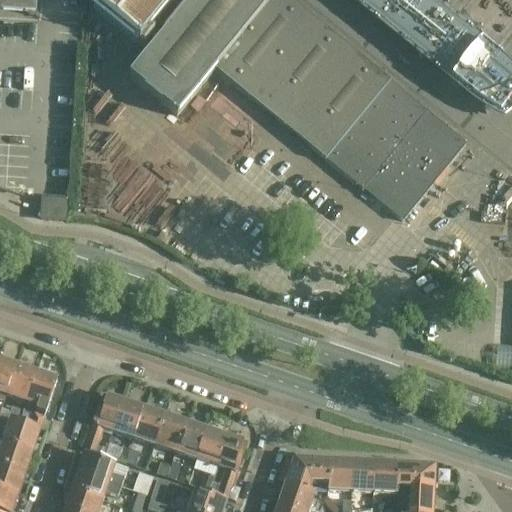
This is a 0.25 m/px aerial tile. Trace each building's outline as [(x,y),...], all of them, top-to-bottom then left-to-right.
[(99,0),(94,7),(139,44),(175,0),(99,0)] [(247,101),(267,77),(311,22),(284,0),(194,0),(128,81),(175,120),(213,73),(247,101)] [(350,53),(311,22),(267,77),(305,108),(350,53)] [(389,85),(350,53),(305,108),(345,140),(389,85)] [(325,164),(338,148),(345,140),(305,108),(267,77),(247,101),(325,164)] [(426,115),(389,85),(345,140),(338,148),(374,178),(425,116),(426,115)] [(431,121),(425,116),(374,178),(363,192),(402,224),(431,189),(464,148),(431,121)] [(42,202),(40,222),(65,223),(66,203),(42,202)] [(0,363),(0,403),(4,405),(6,399),(16,369),(0,363)] [(16,369),(6,399),(25,406),(36,376),(16,369)] [(36,376),(25,406),(36,409),(35,415),(44,418),(56,382),(36,376)] [(103,398),(84,454),(93,457),(102,432),(112,435),(122,405),(103,398)] [(122,405),(112,435),(133,442),(144,412),(122,405)] [(11,410),(7,422),(10,423),(19,427),(24,415),(11,410)] [(144,412),(133,442),(154,449),(165,419),(144,412)] [(34,419),(30,431),(39,434),(43,422),(34,419)] [(165,419),(154,449),(174,456),(184,426),(165,419)] [(4,422),(0,430),(7,433),(3,445),(32,455),(39,434),(30,431),(19,427),(10,423),(10,424),(4,422)] [(184,426),(174,456),(195,463),(205,433),(184,426)] [(205,433),(195,463),(216,470),(226,440),(205,433)] [(211,485),(208,495),(218,498),(217,499),(226,502),(245,446),(226,440),(216,470),(226,474),(221,489),(211,485)] [(0,467),(24,476),(32,455),(3,445),(0,452),(0,467)] [(121,450),(116,462),(124,465),(129,452),(121,450)] [(129,452),(124,465),(134,469),(139,456),(129,452)] [(84,457),(77,476),(121,491),(124,482),(128,473),(115,468),(84,457)] [(329,463),(293,461),(284,486),(306,494),(307,493),(309,486),(327,486),(329,463)] [(351,464),(329,463),(327,486),(326,494),(349,495),(351,464)] [(160,464),(156,478),(165,481),(170,467),(160,464)] [(374,465),(351,464),(349,495),(372,496),(374,465)] [(176,483),(181,468),(172,465),(171,467),(170,467),(165,481),(167,482),(167,481),(176,483)] [(396,467),(374,465),(372,496),(395,498),(395,490),(396,467)] [(0,467),(0,490),(17,497),(24,476),(0,467)] [(433,488),(434,469),(396,467),(395,490),(409,491),(410,487),(433,488)] [(192,473),(187,488),(197,492),(202,477),(192,473)] [(132,494),(137,496),(146,499),(147,500),(153,480),(138,475),(132,494)] [(77,476),(71,494),(102,505),(106,495),(118,499),(121,491),(77,476)] [(204,477),(199,492),(208,495),(211,485),(213,481),(204,477)] [(284,486),(277,508),(289,511),(308,511),(314,496),(307,493),(306,494),(284,486)] [(431,511),(433,488),(410,487),(409,491),(408,511),(431,511)] [(0,511),(11,511),(17,497),(0,490),(0,511)] [(71,494),(66,510),(70,511),(99,511),(102,505),(71,494)] [(188,511),(223,511),(225,506),(194,495),(188,511)] [(141,511),(146,499),(137,496),(131,511),(141,511)] [(169,501),(152,496),(150,503),(166,509),(169,501)] [(147,511),(165,511),(166,509),(150,503),(147,511)] [(342,503),(341,511),(350,511),(351,503),(342,503)]
